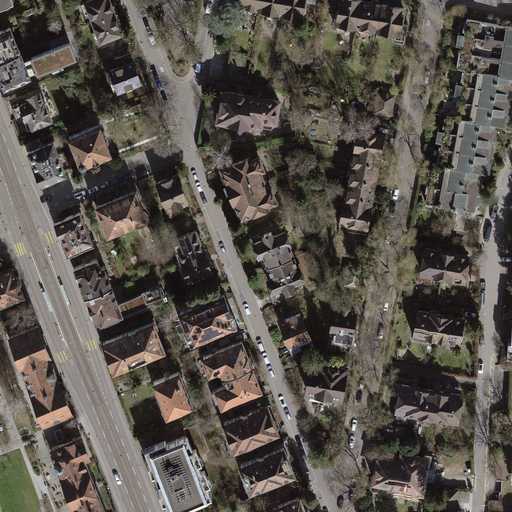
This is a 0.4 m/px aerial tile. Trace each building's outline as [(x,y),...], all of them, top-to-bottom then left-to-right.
[(0,0),(0,8),(13,4),(11,0),(0,0)] [(93,21),(114,13),(108,0),(89,0),(81,3),(86,14),(89,13),(93,21)] [(260,9),(261,0),(237,0),(240,5),(239,11),(248,13),(250,7),(260,9)] [(282,0),(261,0),(260,9),(263,12),(267,12),(270,10),(280,12),(282,0)] [(304,0),(282,0),(280,12),(290,14),(290,20),(300,22),(300,16),(305,11),(306,7),(303,5),(304,0)] [(357,26),(362,0),(361,0),(340,0),(339,10),(336,12),(335,15),(335,18),(337,20),(335,28),(345,30),(346,24),(357,26)] [(382,4),(362,0),(357,26),(356,31),(359,34),(364,35),(367,33),(371,34),(372,28),(378,29),(382,4)] [(403,7),(382,4),(378,29),(388,31),(391,34),(394,35),(398,33),(405,34),(407,24),(401,23),(403,7)] [(122,33),(114,13),(93,21),(96,30),(92,31),(96,43),(106,39),(119,34),(122,33)] [(458,68),(465,69),(511,77),(511,26),(502,25),(467,19),(465,31),(465,33),(459,32),(457,45),(462,46),(461,50),(458,68)] [(0,59),(20,52),(10,27),(0,30),(0,59)] [(122,42),(119,34),(106,39),(109,46),(122,42)] [(68,42),(30,57),(36,73),(74,58),(68,42)] [(30,77),(20,52),(0,59),(0,76),(4,87),(30,77)] [(115,59),(118,67),(133,61),(130,53),(115,59)] [(113,80),(118,91),(141,82),(133,61),(118,67),(106,71),(110,81),(113,80)] [(458,107),(456,118),(496,125),(505,127),(507,117),(510,102),(511,89),(511,77),(465,69),(464,76),(462,84),(456,83),(454,96),(460,97),(458,107)] [(22,132),(51,120),(39,92),(37,93),(36,88),(24,93),(28,101),(19,105),(18,103),(11,106),(22,132)] [(255,96),(222,90),(217,120),(227,122),(229,124),(233,125),(235,124),(249,126),(250,124),(255,96)] [(374,112),(390,114),(394,94),(377,91),(374,112)] [(255,96),(250,124),(254,126),(257,126),(260,126),(272,128),(273,122),(275,122),(279,100),(263,98),(261,97),(255,96)] [(438,164),(481,172),(487,173),(489,164),(492,149),(494,135),(496,125),(456,118),(446,116),(445,124),(444,131),(438,130),(436,142),(442,143),(440,154),(438,164)] [(68,136),(80,166),(111,154),(99,124),(68,136)] [(354,149),(355,150),(379,154),(380,154),(382,144),(384,143),(385,141),(384,138),(383,137),(384,135),(357,130),(354,149)] [(30,151),(41,181),(64,172),(52,142),(30,151)] [(355,150),(352,167),(376,171),(379,154),(355,150)] [(221,168),(230,193),(263,180),(259,171),(263,169),(259,157),(249,161),(248,157),(221,168)] [(464,209),(474,211),(476,202),(479,184),(481,172),(438,164),(433,163),(428,187),(426,202),(452,207),(452,209),(463,211),(464,209)] [(352,167),(349,184),(373,188),(374,180),(377,180),(379,172),(376,171),(352,167)] [(156,182),(170,215),(180,211),(178,205),(188,201),(177,174),(156,182)] [(230,193),(240,217),(277,203),(271,187),(266,188),(263,180),(230,193)] [(373,188),(349,184),(346,201),(344,200),(340,222),(354,224),(353,230),(365,233),(370,210),(374,211),(374,206),(370,206),(373,188)] [(95,206),(107,238),(149,222),(137,190),(95,206)] [(67,256),(95,245),(81,211),(54,222),(67,256)] [(308,214),(295,215),(296,229),(309,228),(308,214)] [(176,249),(180,259),(203,250),(199,240),(202,238),(200,233),(196,233),(195,230),(174,238),(178,248),(176,249)] [(260,257),(265,267),(294,256),(285,231),(273,236),(271,232),(263,235),(264,239),(253,243),(258,258),(260,257)] [(421,272),(442,276),(447,251),(425,247),(421,272)] [(203,250),(180,259),(184,269),(185,269),(189,279),(211,271),(210,268),(212,265),(211,261),(207,261),(203,250)] [(442,276),(464,279),(464,277),(466,276),(467,273),(467,271),(466,268),(468,255),(447,251),(442,276)] [(294,256),(265,267),(269,279),(267,279),(276,303),(289,299),(286,292),(294,289),(293,286),(304,281),(294,256)] [(74,266),(85,295),(112,285),(103,265),(100,266),(96,258),(74,266)] [(342,284),(360,287),(364,269),(346,266),(342,284)] [(15,267),(0,272),(0,308),(27,298),(15,267)] [(142,292),(118,302),(123,313),(123,314),(153,302),(153,304),(165,299),(159,284),(142,290),(142,292)] [(97,323),(123,313),(118,302),(112,285),(85,295),(97,323)] [(199,303),(179,311),(191,341),(236,324),(224,294),(212,298),(211,295),(198,300),(199,303)] [(346,338),(352,339),(356,314),(349,313),(350,308),(335,305),(328,343),(344,345),(346,338)] [(433,339),(436,337),(441,314),(419,310),(416,324),(413,323),(411,333),(426,335),(428,339),(433,339)] [(290,349),(311,341),(300,312),(286,318),(288,322),(281,325),(290,349)] [(436,337),(459,341),(460,335),(463,336),(465,326),(462,326),(463,318),(441,314),(436,337)] [(114,369),(164,350),(153,322),(103,341),(114,369)] [(11,336),(22,364),(49,354),(38,325),(11,336)] [(222,367),(225,375),(251,365),(242,340),(203,355),(209,372),(222,367)] [(22,364),(33,392),(60,382),(49,354),(22,364)] [(310,364),(306,389),(309,390),(309,395),(325,398),(326,393),(340,395),(346,364),(321,360),(320,366),(310,364)] [(251,365),(225,375),(228,383),(216,388),(222,404),(261,389),(251,365)] [(166,415),(193,405),(179,371),(152,381),(166,415)] [(33,392),(44,421),(71,411),(60,382),(33,392)] [(406,412),(417,413),(422,387),(402,384),(400,398),(397,400),(396,402),(396,405),(398,408),(396,416),(405,417),(406,412)] [(431,416),(437,417),(442,391),(422,387),(417,413),(423,414),(422,419),(430,421),(431,416)] [(437,417),(459,421),(461,412),(458,412),(462,395),(442,391),(437,417)] [(224,421),(234,447),(278,430),(268,405),(224,421)] [(165,501),(169,511),(172,511),(180,509),(181,511),(182,511),(192,508),(190,505),(212,497),(204,477),(208,475),(204,468),(201,469),(196,455),(207,450),(196,422),(184,427),(187,435),(167,443),(165,439),(155,444),(156,447),(145,451),(150,463),(148,464),(152,474),(154,473),(161,491),(158,492),(162,502),(165,501)] [(64,438),(60,428),(54,430),(58,440),(64,438)] [(63,476),(87,466),(83,457),(88,455),(80,436),(52,447),(63,476)] [(241,464),(251,490),(294,473),(284,447),(241,464)] [(418,489),(420,489),(426,457),(402,452),(400,461),(377,457),(374,481),(389,483),(391,487),(396,488),(399,485),(409,487),(411,491),(416,491),(418,489)] [(87,466),(63,476),(62,476),(75,511),(83,511),(102,505),(96,490),(97,489),(93,482),(92,481),(87,466)] [(255,506),(257,511),(309,511),(301,488),(255,506)] [(442,489),(441,509),(457,511),(458,490),(442,489)]
